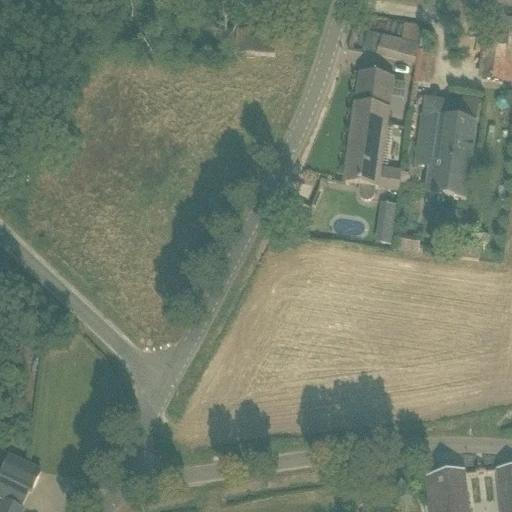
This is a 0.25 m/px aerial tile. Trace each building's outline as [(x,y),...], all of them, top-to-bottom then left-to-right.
[(480,81),(505,84),(511,38),(486,34),(480,81)] [(421,47),(383,37),(377,57),(415,67),(421,47)] [(275,58),(276,42),(247,40),(246,56),(275,58)] [(345,186),(360,188),(358,197),(363,203),(369,204),(374,200),(375,190),(377,190),(399,193),(402,173),(380,170),(392,81),(361,76),(345,186)] [(433,170),(429,198),(466,203),(477,125),(476,125),(479,108),(442,103),(440,120),(424,118),(417,168),(433,170)] [(392,248),(394,234),(383,233),(381,246),(392,248)] [(42,474),(28,467),(11,459),(1,479),(32,495),(42,474)] [(511,511),(511,469),(496,471),(500,511),(511,511)] [(470,511),(464,473),(426,479),(429,511),(470,511)] [(23,511),(24,511),(6,503),(5,503),(0,511),(23,511)]
